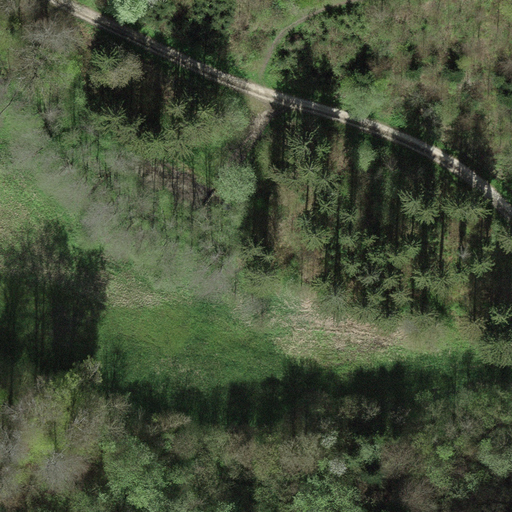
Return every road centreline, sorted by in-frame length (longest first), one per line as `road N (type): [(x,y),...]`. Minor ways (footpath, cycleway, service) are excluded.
road 1 (track): [(252,88),(436,154),(511,215)]
road 2 (track): [(59,0),(252,88)]
